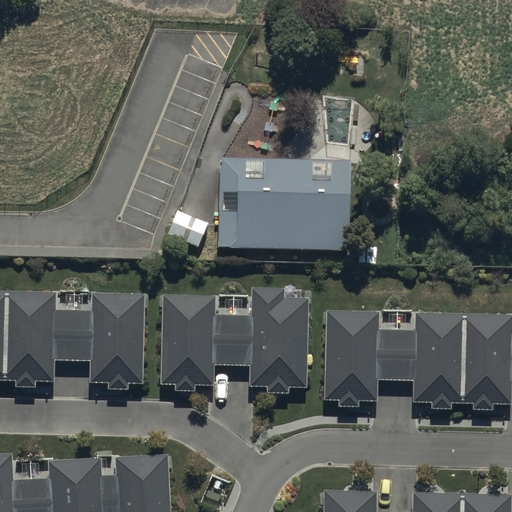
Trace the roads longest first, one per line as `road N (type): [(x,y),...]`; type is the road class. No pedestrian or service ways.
road 1 (residential): [(250,511),(264,479),(311,446),(511,450)]
road 2 (unknown): [(444,126),(445,0)]
